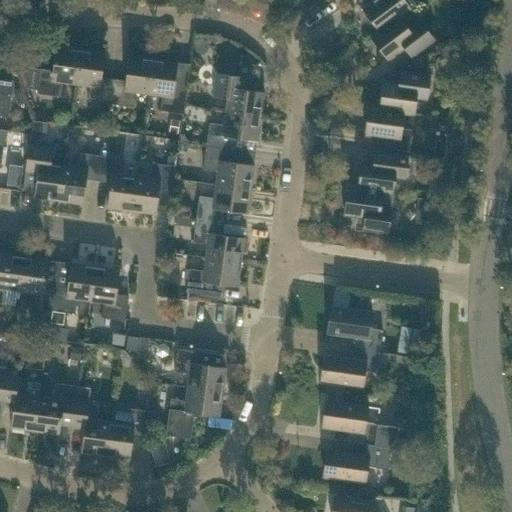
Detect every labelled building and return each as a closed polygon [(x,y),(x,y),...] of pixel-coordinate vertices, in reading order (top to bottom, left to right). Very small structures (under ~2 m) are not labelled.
[(404,0),(375,0),(363,10),(379,31),(399,16),(410,8),(404,0)] [(420,21),(409,29),(399,16),(379,31),(371,38),(387,59),(403,46),(411,56),(434,39),(420,21)] [(76,84),(80,49),(56,46),(52,70),(40,69),(37,93),(60,96),(62,82),(76,84)] [(101,77),(104,52),(80,49),(76,84),(89,85),(87,100),(110,103),(113,79),(101,77)] [(149,94),(153,59),(129,56),(125,81),(113,79),(110,103),(133,106),(135,92),(149,94)] [(174,87),(177,62),(153,59),(149,94),(162,95),(160,110),(183,113),(186,89),(174,87)] [(427,98),(430,76),(405,72),(403,85),(383,82),(379,109),(404,112),(414,113),(416,97),(427,98)] [(257,91),(258,79),(216,73),(213,96),(228,98),(226,111),(261,116),(264,92),(257,91)] [(0,115),(8,117),(11,93),(0,91),(0,115)] [(404,112),(379,109),(369,107),(365,133),(386,136),(384,149),(408,152),(412,130),(401,128),(404,112)] [(257,141),(261,116),(226,111),(224,125),(209,123),(206,146),(231,149),(233,137),(257,141)] [(442,153),(444,142),(437,141),(435,152),(442,153)] [(50,164),(52,149),(29,146),(23,184),(35,186),(34,197),(58,200),(63,165),(50,164)] [(229,161),(231,149),(206,146),(203,169),(218,171),(216,184),(251,189),(254,165),(229,161)] [(98,180),(102,156),(79,152),(77,167),(63,165),(58,200),(83,204),(86,179),(98,180)] [(405,178),(408,156),(384,152),(382,164),(361,161),(357,188),(383,191),(392,193),(395,177),(405,178)] [(123,174),(125,159),(102,156),(98,180),(110,182),(107,207),(131,210),(136,175),(123,174)] [(171,190),(175,166),(152,163),(149,177),(136,175),(131,210),(155,214),(159,189),(171,190)] [(247,213),(251,189),(216,184),(214,198),(199,196),(196,219),(221,222),(222,210),(247,213)] [(383,191),(357,188),(348,187),(344,213),(365,216),(363,228),(387,231),(391,209),(380,208),(383,191)] [(219,234),(221,222),(196,219),(193,241),(208,244),(206,257),(240,262),(244,238),(219,234)] [(17,290),(22,256),(0,252),(0,302),(2,303),(4,288),(17,290)] [(43,284),(47,259),(22,256),(17,290),(31,292),(29,307),(52,310),(55,285),(43,284)] [(237,286),(240,262),(206,257),(204,271),(189,268),(186,292),(210,295),(212,283),(237,286)] [(90,300),(95,266),(71,262),(67,287),(55,285),(52,310),(75,313),(77,299),(90,300)] [(116,294),(120,269),(95,266),(90,300),(104,302),(102,317),(125,320),(128,296),(116,294)] [(370,328),(372,312),(331,307),(328,332),(356,336),(354,348),(379,351),(382,330),(370,328)] [(401,326),(397,354),(416,356),(420,329),(401,326)] [(132,357),(135,336),(128,335),(126,349),(132,357)] [(201,364),(203,351),(178,348),(174,371),(189,373),(187,387),(222,392),(225,367),(201,364)] [(376,372),(379,351),(354,348),(352,360),(324,356),(321,381),(362,386),(364,370),(376,372)] [(4,386),(2,400),(14,402),(10,427),(35,430),(40,396),(38,395),(40,383),(28,382),(28,381),(28,379),(5,376),(4,386)] [(72,425),(76,401),(78,386),(55,383),(53,397),(40,396),(35,430),(59,434),(60,424),(72,425)] [(76,401),(72,425),(84,427),(81,452),(105,455),(110,420),(96,419),(98,404),(88,402),(90,388),(78,386),(76,401)] [(219,416),(222,392),(187,387),(185,400),(171,398),(166,435),(190,438),(194,412),(219,416)] [(365,422),(367,406),(326,401),(322,426),(350,430),(348,442),(357,443),(390,447),(395,448),(398,427),(365,422)] [(403,420),(412,414),(405,405),(396,411),(403,420)] [(145,435),(148,411),(125,408),(123,422),(110,420),(105,455),(130,459),(133,434),(145,435)] [(387,468),(390,447),(357,443),(355,455),(327,450),(323,476),(365,481),(367,465),(387,468)] [(157,464),(167,461),(163,446),(153,449),(157,464)] [(374,511),(376,502),(335,496),(332,511),(374,511)]
